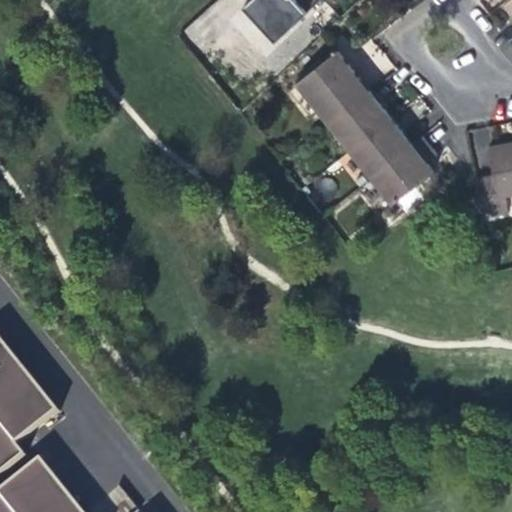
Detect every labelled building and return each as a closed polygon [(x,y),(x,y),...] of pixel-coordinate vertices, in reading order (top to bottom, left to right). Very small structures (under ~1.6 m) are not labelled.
[(263,57),(321,0),(249,0),(228,20),(263,57)] [(298,83),(330,123),(370,90),(355,72),(339,51),(298,83)] [(330,123),(351,150),(392,118),(383,106),(370,90),(330,123)] [(351,150),(372,177),(413,144),(404,132),(392,118),(351,150)] [(424,134),(413,144),(372,177),(394,204),(435,171),(431,166),(427,161),(438,152),(424,134)] [(498,199),(511,196),(511,140),(488,146),(493,173),(481,175),(483,188),(487,212),(500,210),(498,199)] [(92,511),(52,462),(10,496),(3,486),(38,458),(29,448),(71,414),(7,334),(0,338),(0,511),(92,511)]
